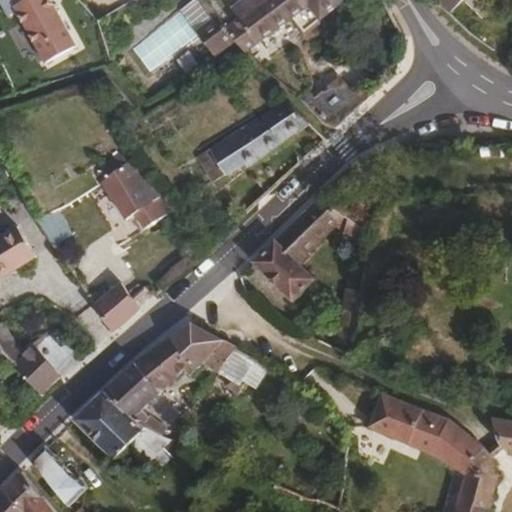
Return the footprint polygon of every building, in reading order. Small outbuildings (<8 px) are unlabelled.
[(80,48),(52,0),(29,0),(14,9),(48,67),(80,48)] [(229,49),(203,7),(197,0),(195,0),(183,10),(219,56),(229,49)] [(214,11),(220,5),(215,0),(211,0),(203,7),(229,49),(238,42),(228,31),(230,29),(219,17),(214,11)] [(304,27),(335,0),(265,0),(244,17),(230,29),(228,31),(238,42),(248,53),(293,15),(304,27)] [(244,17),(265,0),(240,0),(234,5),(244,17)] [(441,0),(442,12),(451,19),(466,2),(465,0),(441,0)] [(225,11),(220,5),(214,11),(219,17),(225,11)] [(334,135),(374,95),(361,82),(353,89),(341,76),(318,97),(310,89),(300,98),(334,135)] [(250,167),(311,126),(289,103),(215,149),(230,174),(247,163),(250,167)] [(173,210),(129,148),(100,172),(107,181),(104,184),(128,224),(136,217),(147,230),(173,210)] [(230,174),(215,149),(203,156),(218,182),(230,174)] [(493,161),(468,162),(469,185),(494,183),(493,161)] [(298,265),(348,216),(319,202),(254,263),(291,301),(312,280),(298,265)] [(74,236),(59,212),(40,223),(56,247),(74,236)] [(0,278),(31,259),(15,231),(0,240),(0,278)] [(113,334),(136,313),(118,285),(94,306),(113,334)] [(57,374),(78,353),(56,331),(26,359),(6,326),(0,327),(0,342),(1,342),(19,369),(41,395),(60,378),(57,374)] [(181,372),(189,364),(195,371),(201,365),(219,342),(190,326),(140,362),(106,394),(140,428),(147,421),(140,414),(181,372)] [(212,374),(234,349),(219,342),(201,365),(212,374)] [(511,406),(511,354),(487,350),(479,400),(511,406)] [(195,371),(189,364),(181,372),(189,379),(195,371)] [(140,428),(106,394),(75,423),(113,464),(128,447),(146,463),(168,441),(160,438),(142,431),(140,428)] [(482,449),(449,423),(381,395),(368,426),(433,455),(461,477),(482,449)] [(511,423),(493,420),(502,448),(503,448),(508,454),(511,454),(511,423)] [(160,438),(164,428),(147,421),(140,428),(142,431),(160,438)] [(489,511),(497,476),(482,449),(461,477),(452,511),(489,511)] [(85,492),(46,450),(32,463),(68,507),(85,492)] [(33,511),(45,501),(21,472),(4,489),(24,511),(33,511)] [(0,511),(24,511),(4,489),(0,494),(0,511)]
